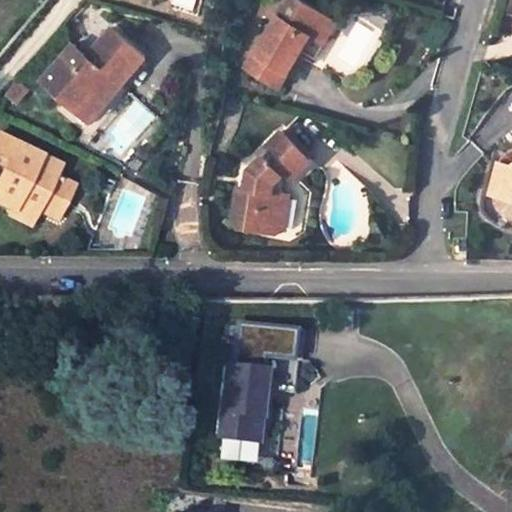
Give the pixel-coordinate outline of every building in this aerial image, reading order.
[(282,12),(260,51),(258,49),(249,65),(283,84),(304,47),(300,45),(309,30),(316,34),(327,32),(336,16),(307,0),(292,0),(285,14),(282,12)] [(320,56),(328,41),(329,40),(341,18),(336,16),(327,32),(316,34),(309,30),(300,45),(304,47),(320,56)] [(81,107),(113,71),(126,83),(150,56),(117,27),(93,54),(80,42),(49,78),(81,107)] [(91,123),(126,83),(113,71),(81,107),(77,111),(91,123)] [(283,203),(285,187),(286,175),(287,170),(294,171),(311,154),(283,126),(260,149),(264,152),(251,165),(249,183),(242,182),(238,215),(257,218),(257,224),(278,227),(290,220),(292,204),(283,203)] [(44,214),(56,211),(66,194),(63,180),(53,174),(58,165),(0,132),(0,162),(3,164),(0,169),(0,203),(10,209),(16,198),(34,208),(44,214)] [(511,163),(502,160),(495,185),(511,190),(510,195),(511,196),(511,163)] [(66,194),(72,185),(63,180),(66,194)] [(493,191),(510,195),(511,190),(495,185),(493,191)] [(292,204),(294,188),(285,187),(283,203),(292,204)] [(16,198),(10,209),(8,214),(26,224),(34,208),(16,198)] [(257,218),(238,215),(244,223),(257,224),(257,218)] [(266,359),(291,362),(295,332),(238,324),(233,366),(223,364),(213,438),(255,443),(266,359)] [(310,363),(295,362),(293,393),(305,393),(323,378),(310,363)]
